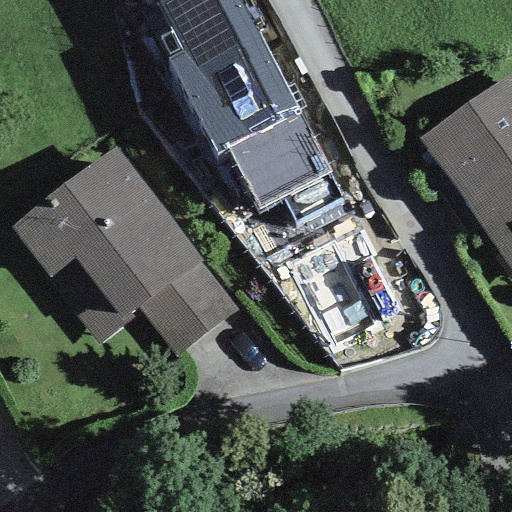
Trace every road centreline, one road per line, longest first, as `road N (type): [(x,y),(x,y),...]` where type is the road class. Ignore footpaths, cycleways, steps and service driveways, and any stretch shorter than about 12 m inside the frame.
road 1 (residential): [(474,360),(128,446),(23,511)]
road 2 (residential): [(286,0),(474,360)]
road 3 (residential): [(474,360),(511,450),(486,511)]
